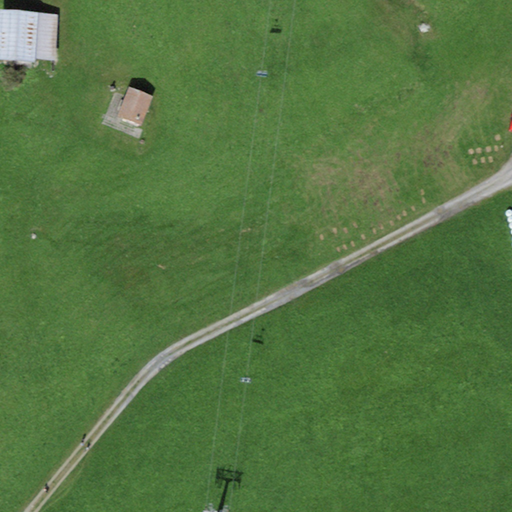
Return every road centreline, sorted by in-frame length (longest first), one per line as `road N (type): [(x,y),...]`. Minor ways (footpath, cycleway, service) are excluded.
road 1 (track): [(160,362),(511,177)]
road 2 (track): [(160,362),(32,511)]
